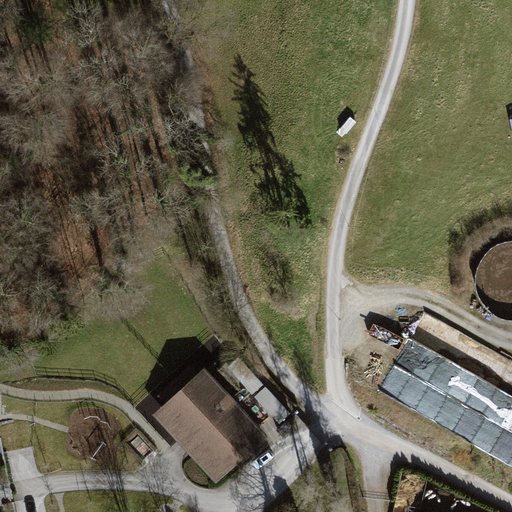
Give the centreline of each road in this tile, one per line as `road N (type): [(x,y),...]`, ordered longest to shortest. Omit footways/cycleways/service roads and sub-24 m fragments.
road 1 (track): [(166,0),(242,309),(288,379),(342,420)]
road 2 (track): [(409,0),(402,46),(347,199),(332,356),(342,420)]
